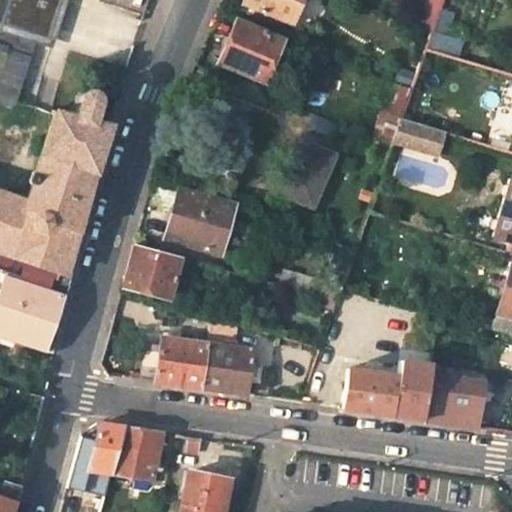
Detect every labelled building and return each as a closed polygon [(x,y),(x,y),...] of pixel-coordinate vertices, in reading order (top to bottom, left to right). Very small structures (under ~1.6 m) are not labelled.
[(0,0),(0,89),(10,93),(29,36),(30,37),(42,0),(0,0)] [(290,24),(299,0),(244,0),(242,4),(290,24)] [(425,0),(416,26),(430,32),(437,10),(440,0),(425,0)] [(451,14),(437,10),(430,32),(423,50),(457,60),(461,41),(445,36),(451,14)] [(265,80),(283,38),(236,19),(218,62),(265,80)] [(417,68),(406,64),(400,84),(410,89),(417,68)] [(400,84),(392,81),(373,137),(391,144),(392,141),(400,119),(403,108),(410,89),(400,84)] [(66,275),(78,235),(108,127),(96,124),(101,103),(99,97),(96,94),(90,91),(85,91),(82,93),(73,118),(53,113),(29,205),(0,196),(0,254),(26,262),(66,275)] [(403,108),(400,119),(412,122),(415,112),(403,108)] [(429,127),(412,122),(400,119),(392,141),(422,150),(429,127)] [(440,155),(447,133),(429,127),(422,150),(440,155)] [(333,154),(294,138),(284,163),(290,165),(278,193),(310,207),(333,154)] [(290,165),(284,163),(272,191),(278,193),(290,165)] [(511,178),(507,178),(488,237),(496,239),(493,249),(511,255),(511,178)] [(233,207),(181,192),(167,241),(220,255),(233,207)] [(180,259),(135,245),(129,269),(124,285),(171,297),(180,259)] [(511,260),(491,328),(511,334),(511,260)] [(72,277),(66,275),(26,262),(20,284),(8,280),(0,305),(0,335),(52,353),(59,326),(68,291),(72,277)] [(337,301),(341,286),(287,273),(283,287),(337,301)] [(161,338),(159,355),(143,352),(139,380),(147,381),(202,389),(208,344),(161,338)] [(251,350),(208,344),(202,389),(245,395),(247,380),(256,381),(258,368),(249,366),(251,350)] [(398,359),(395,376),(347,369),(341,409),(374,414),(423,421),(429,373),(430,363),(398,359)] [(482,381),(429,373),(423,421),(465,427),(474,428),(482,381)] [(100,422),(91,468),(112,472),(125,426),(100,422)] [(150,429),(125,426),(112,472),(153,480),(161,431),(150,429)] [(201,437),(188,435),(186,450),(198,451),(201,437)] [(220,511),(227,479),(188,470),(178,511),(220,511)] [(0,511),(9,511),(18,482),(7,478),(1,494),(0,493),(0,511)] [(80,511),(100,511),(104,497),(87,491),(80,511)]
